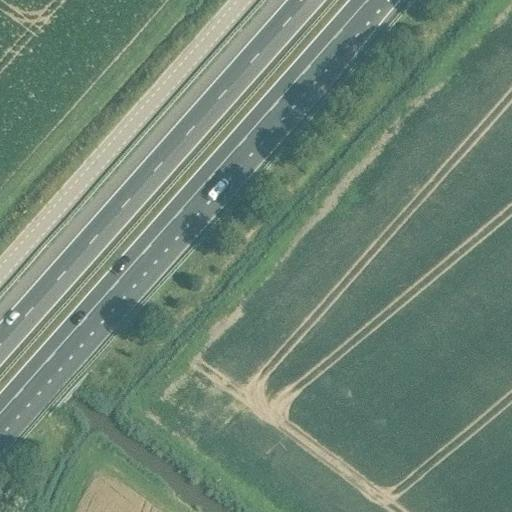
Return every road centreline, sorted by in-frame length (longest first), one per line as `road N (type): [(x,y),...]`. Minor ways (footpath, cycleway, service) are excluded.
road 1 (motorway): [(0,415),(369,0)]
road 2 (motorway): [(305,0),(0,344)]
road 3 (tertiary): [(0,278),(249,0)]
